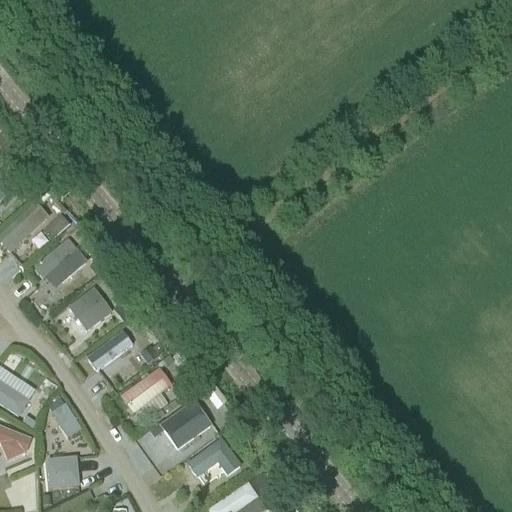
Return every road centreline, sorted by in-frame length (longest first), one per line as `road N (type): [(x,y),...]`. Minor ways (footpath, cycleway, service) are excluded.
road 1 (tertiary): [(354,511),(0,81)]
road 2 (track): [(511,33),(172,291)]
